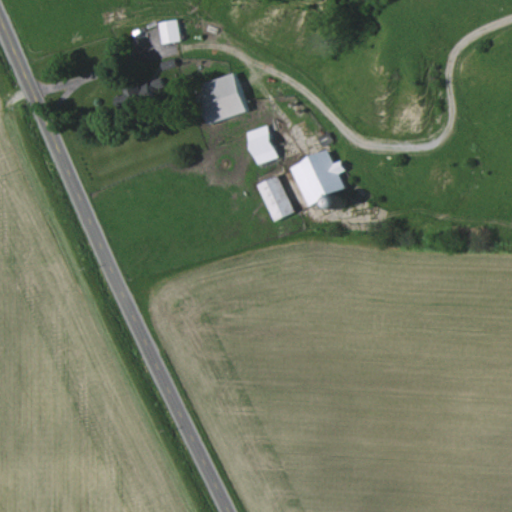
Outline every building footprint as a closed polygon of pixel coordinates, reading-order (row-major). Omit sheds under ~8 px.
[(160,22),(164,44),(182,40),(178,19),(160,22)] [(236,73),(199,85),(212,123),(249,112),(236,73)] [(163,80),(156,75),(146,86),(138,79),(118,101),(133,114),(163,80)] [(248,132),(259,164),(279,157),(268,125),(248,132)] [(293,166),(310,205),(348,188),(342,173),(348,170),(343,159),(336,163),(330,150),(293,166)] [(260,184),(277,221),(297,212),(279,175),(260,184)]
